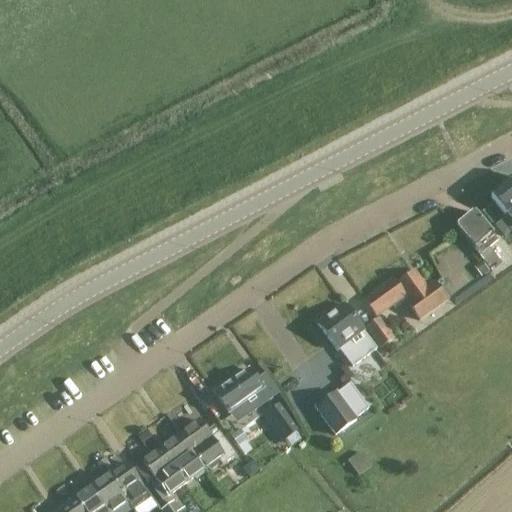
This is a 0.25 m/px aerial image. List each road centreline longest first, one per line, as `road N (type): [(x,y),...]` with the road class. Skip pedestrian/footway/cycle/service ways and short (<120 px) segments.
road 1 (residential): [(0,467),(273,276),(511,139)]
road 2 (tertiary): [(0,349),(87,290),(511,72)]
